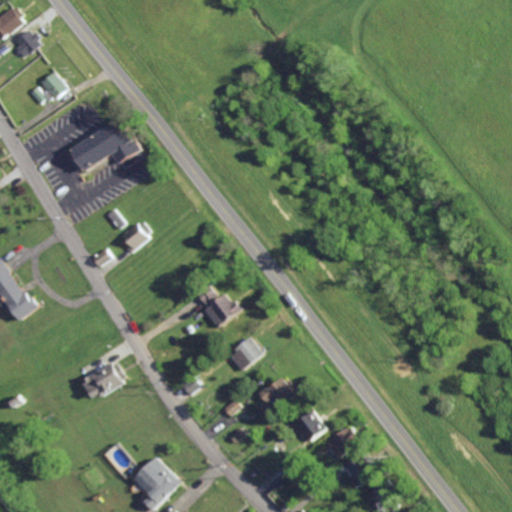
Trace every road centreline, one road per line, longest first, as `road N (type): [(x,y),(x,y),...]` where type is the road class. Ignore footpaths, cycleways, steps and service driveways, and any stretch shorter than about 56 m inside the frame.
road 1 (primary): [(61,0),(459,511)]
road 2 (residential): [(0,122),(176,409),(270,511)]
